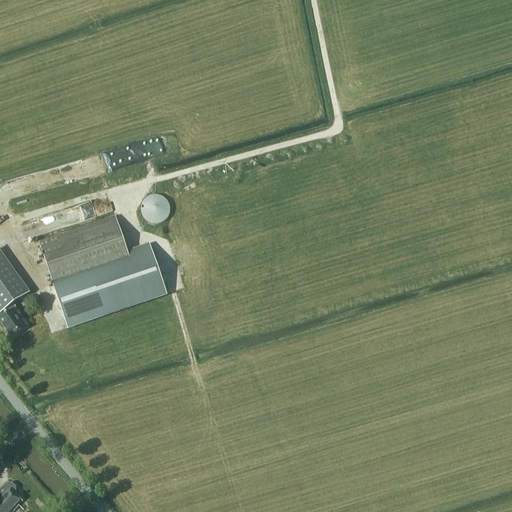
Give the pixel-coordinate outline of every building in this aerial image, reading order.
[(158,196),(155,196),(153,196),(149,197),(147,199),(145,200),(143,202),(142,206),(141,208),(141,211),(141,213),(142,216),(143,218),(145,221),(148,223),(150,224),(153,225),(155,225),(158,225),(160,224),(164,223),(166,221),(167,219),(169,216),(170,213),(170,211),(170,208),(169,206),(167,202),(166,200),(164,199),(160,197),(158,196)] [(93,203),(25,222),(30,239),(44,235),(45,240),(62,235),(60,229),(97,218),(93,203)] [(127,256),(114,220),(39,245),(54,290),(130,265),(127,256)] [(130,265),(54,290),(53,290),(66,329),(164,296),(148,248),(127,256),(130,265)] [(0,315),(13,306),(29,295),(0,253),(0,315)] [(0,315),(0,323),(11,338),(28,327),(13,306),(0,315)] [(15,488),(11,484),(5,485),(0,490),(0,496),(3,498),(0,501),(0,511),(9,511),(20,501),(14,495),(15,493),(15,488)]
